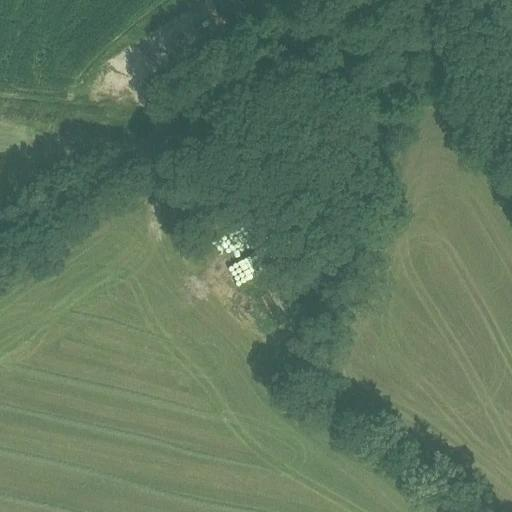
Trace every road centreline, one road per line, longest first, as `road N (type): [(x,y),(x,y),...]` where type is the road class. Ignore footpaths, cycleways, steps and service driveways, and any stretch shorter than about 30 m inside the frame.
road 1 (unclassified): [(0,240),(376,0)]
road 2 (unclassified): [(511,204),(419,0)]
